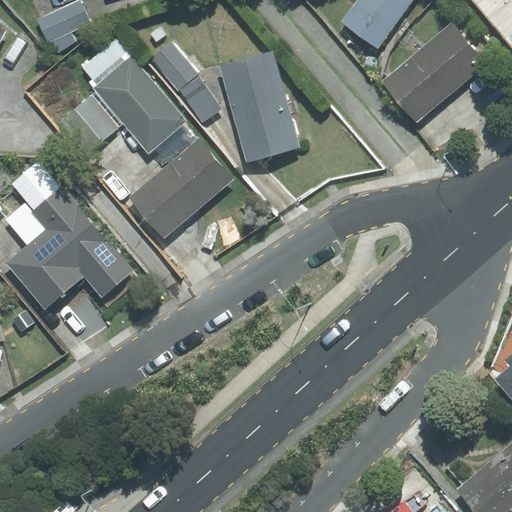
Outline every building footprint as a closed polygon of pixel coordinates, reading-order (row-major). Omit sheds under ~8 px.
[(31,0),(50,42),(55,40),(61,54),(79,46),(75,36),(98,26),(87,0),(31,0)] [(418,0),(358,0),(345,17),(385,46),(418,0)] [(511,0),(475,0),(511,44),(511,0)] [(495,62),(456,19),(388,81),(426,124),(495,62)] [(0,57),(14,30),(0,22),(0,57)] [(176,41),(156,56),(207,123),(228,107),(176,41)] [(126,58),(114,43),(84,68),(96,83),(126,58)] [(238,124),(249,162),(306,146),(279,52),(227,67),(243,122),(238,124)] [(192,121),(136,56),(98,87),(101,91),(61,123),(89,157),(128,124),(153,153),(192,121)] [(205,137),(137,196),(172,236),(240,177),(205,137)] [(47,231),(9,266),(50,311),(88,276),(107,296),(139,266),(64,185),(32,215),(47,231)] [(511,511),(511,442),(459,488),(480,511),(511,511)] [(59,511),(73,511),(77,509),(71,502),(59,511)] [(455,511),(447,503),(437,511),(455,511)]
